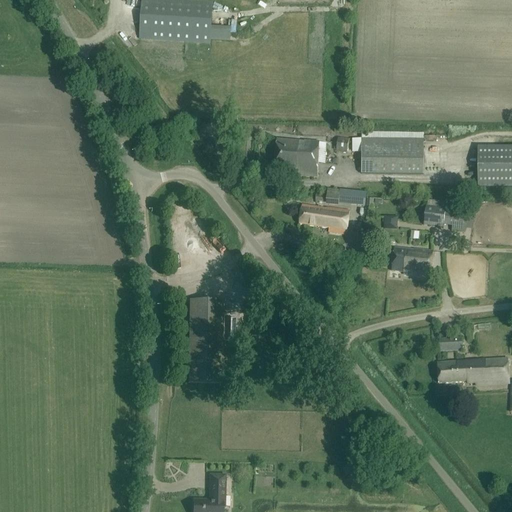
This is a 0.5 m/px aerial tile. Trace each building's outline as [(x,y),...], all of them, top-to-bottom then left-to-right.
[(212,12),(141,7),(139,40),(210,44),(212,12)] [(231,30),(212,28),(211,41),(230,42),(231,30)] [(423,135),(361,134),(361,140),(353,140),(353,153),(361,153),(361,175),(423,175),(423,135)] [(348,140),(337,139),(336,152),(346,153),(348,140)] [(303,142),(276,140),(274,166),(289,167),(288,177),(317,178),(319,141),(303,140),(303,142)] [(511,188),(511,147),(478,148),(478,188),(511,188)] [(316,195),(315,203),(338,205),(338,204),(365,207),(366,193),(339,190),(339,192),(327,191),(327,196),(316,195)] [(457,204),(427,201),(427,207),(425,206),(423,226),(444,228),(444,226),(452,227),(451,232),(465,234),(468,210),(457,209),(457,204)] [(326,209),(302,206),(299,226),(329,230),(328,234),(346,236),(349,211),(326,208),(326,209)] [(397,218),(384,217),(384,229),(396,230),(397,218)] [(370,237),(358,235),(354,261),(366,263),(370,237)] [(413,251),(394,248),(392,271),(404,273),(404,275),(430,277),(433,252),(413,250),(413,251)] [(223,302),(190,301),(188,383),(222,384),(223,302)] [(494,347),(495,355),(509,354),(508,334),(502,334),(501,326),(481,327),(482,339),(488,339),(489,347),(494,347)] [(462,351),(461,337),(439,339),(440,353),(462,351)] [(509,384),(508,359),(437,363),(438,384),(467,382),(467,384),(475,383),(476,386),(509,384)] [(209,476),(208,501),(194,500),(193,511),(222,511),(223,507),(229,508),(229,507),(225,507),(225,476),(230,476),(205,475),(205,476),(209,476)]
